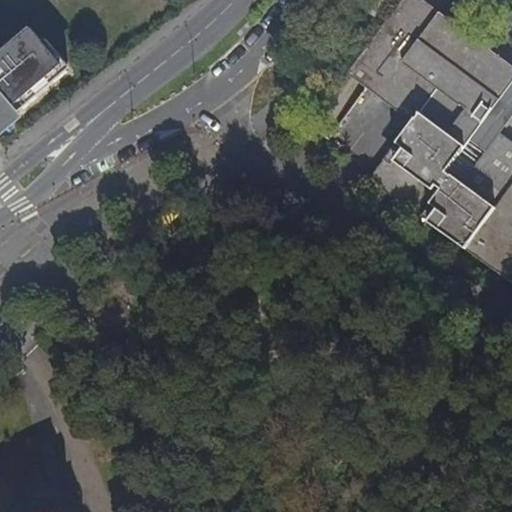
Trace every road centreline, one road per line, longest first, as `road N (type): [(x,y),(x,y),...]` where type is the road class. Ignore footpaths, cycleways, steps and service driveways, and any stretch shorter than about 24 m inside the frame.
road 1 (residential): [(0,214),(201,98),(264,46),(298,0)]
road 2 (secondary): [(241,0),(159,73),(0,188)]
